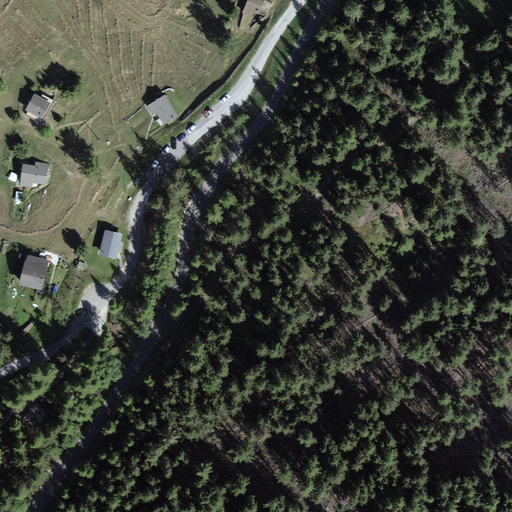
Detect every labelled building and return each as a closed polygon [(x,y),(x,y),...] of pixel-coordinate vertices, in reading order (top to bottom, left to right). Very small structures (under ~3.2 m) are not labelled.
[(264,0),(263,0),(247,0),(240,15),(248,19),(251,13),(256,16),(264,0)] [(51,102),(35,93),(25,109),(42,118),(51,102)] [(165,95),(148,105),(153,114),(157,112),(164,124),(177,116),(165,95)] [(35,165),(24,163),(20,184),(32,187),(33,182),(45,185),(49,164),(36,161),(35,165)] [(122,234),(105,230),(99,253),(116,257),(117,257),(118,252),(122,253),(124,242),(121,241),(122,234)] [(49,260),(26,255),(19,283),(42,289),(49,260)]
